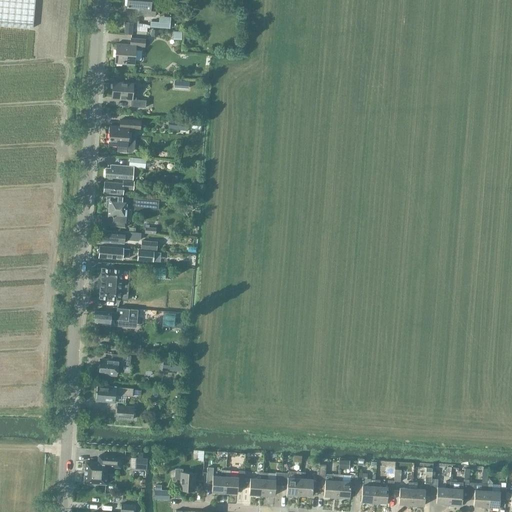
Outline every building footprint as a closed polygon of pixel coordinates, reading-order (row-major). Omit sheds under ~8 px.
[(0,0),(0,25),(33,28),(35,0),(0,0)] [(126,0),(126,5),(128,6),(128,7),(140,8),(139,15),(157,16),(157,8),(158,4),(155,3),(153,2),(153,0),(126,0)] [(151,22),(150,27),(170,29),(170,17),(159,17),(159,22),(151,22)] [(125,22),(124,33),(132,34),(132,29),(133,26),(133,23),(125,22)] [(115,64),(135,65),(137,47),(146,47),(146,39),(132,38),(131,45),(117,43),(115,64)] [(147,101),(135,100),(137,84),(114,82),(113,98),(132,100),(132,107),(147,108),(147,101)] [(109,144),(118,145),(118,151),(131,153),(134,149),(135,141),(133,137),(128,137),(129,129),(140,130),(141,121),(120,119),(119,126),(111,126),(110,139),(109,139),(109,144)] [(106,168),(105,177),(133,179),(134,167),(145,168),(146,159),(130,158),(129,166),(111,165),(111,168),(106,168)] [(105,182),(104,193),(123,195),(123,189),(133,190),(134,182),(124,181),(124,184),(105,182)] [(107,200),(106,206),(108,208),(108,216),(112,216),(111,226),(126,227),(127,222),(129,222),(130,221),(133,219),(132,217),(132,211),(134,209),(137,209),(138,211),(144,211),(148,209),(158,210),(159,199),(154,199),(138,198),(107,195),(106,200),(107,200)] [(101,230),(100,242),(124,243),(124,240),(139,241),(141,238),(141,233),(125,232),(101,230)] [(141,249),(157,250),(157,242),(142,241),(141,249)] [(123,249),(99,247),(98,258),(122,260),(128,260),(128,251),(122,250),(123,249)] [(137,260),(153,261),(154,252),(138,250),(137,260)] [(99,297),(99,298),(100,298),(118,300),(119,300),(120,299),(122,270),(121,270),(103,268),(102,268),(102,269),(101,278),(100,288),(99,297)] [(149,299),(160,301),(161,290),(150,289),(149,299)] [(95,311),(94,323),(100,324),(99,334),(109,334),(110,325),(130,327),(131,321),(136,321),(137,310),(118,308),(117,313),(95,311)] [(125,344),(124,354),(140,355),(141,345),(125,344)] [(98,367),(98,371),(99,372),(99,374),(117,375),(118,364),(130,365),(131,356),(112,354),(112,360),(100,359),(100,366),(98,367)] [(170,359),(169,371),(181,372),(182,360),(170,359)] [(96,393),(96,398),(97,398),(97,400),(123,402),(124,389),(116,388),(116,386),(108,385),(108,388),(98,387),(98,393),(96,393)] [(116,418),(133,420),(133,407),(117,406),(116,418)] [(87,461),(86,461),(86,462),(85,482),(84,482),(84,483),(85,483),(85,482),(87,483),(89,485),(96,485),(98,483),(106,484),(107,484),(107,483),(106,483),(108,466),(120,467),(121,457),(99,455),(98,462),(87,461)] [(146,470),(147,458),(143,458),(137,458),(136,458),(131,458),(130,468),(135,468),(135,469),(146,470)] [(319,477),(319,489),(325,489),(324,496),(332,496),(332,498),(337,499),(338,475),(334,474),(334,475),(325,474),(326,465),(320,465),(319,477)] [(208,467),(206,483),(212,484),(212,492),(220,492),(219,494),(224,494),(226,470),(222,470),(221,476),(213,476),(214,468),(208,467)] [(176,478),(183,479),(182,489),(195,490),(196,473),(184,472),(184,469),(177,468),(176,478)] [(226,470),(224,494),(229,495),(230,493),(237,493),(238,487),(244,487),(244,478),(245,471),(239,471),(238,477),(230,477),(231,471),(226,470)] [(244,478),(244,487),(250,487),(249,494),(257,495),(257,496),(262,497),(263,473),(259,472),(259,479),(244,478)] [(282,473),(281,485),(287,486),(286,497),(292,497),(293,496),(299,496),(301,472),(296,472),(296,478),(288,478),(288,473),(282,473)] [(301,472),(299,496),(304,496),(304,495),(312,495),(313,488),(319,489),(319,477),(313,476),(313,479),(305,479),(305,472),(301,472)] [(263,473),(262,497),(267,497),(267,495),(275,496),(275,485),(281,485),(282,473),(276,473),(276,480),(267,479),(268,473),(263,473)] [(338,475),(337,499),(341,499),(342,497),(349,497),(350,490),(356,490),(357,479),(357,476),(351,475),(350,482),(343,481),(343,475),(341,475),(339,475),(338,475)] [(356,490),(356,495),(362,495),(361,501),(369,502),(369,504),(374,504),(375,480),(371,480),(359,479),(357,479),(356,490)] [(432,484),(431,495),(437,495),(436,503),(444,504),(444,506),(449,506),(450,482),(446,482),(446,488),(438,487),(438,479),(432,479),(432,484)] [(375,480),(374,504),(379,504),(379,502),(387,503),(387,495),(393,495),(394,488),(394,481),(388,481),(388,487),(380,487),(380,480),(375,480)] [(400,488),(399,504),(406,504),(406,506),(411,506),(413,482),(408,482),(408,488),(400,488)] [(413,482),(411,506),(416,507),(416,505),(424,505),(425,489),(417,489),(417,483),(413,482)] [(450,482),(449,506),(454,506),(454,504),(461,505),(462,499),(468,499),(469,483),(450,482)] [(469,483),(468,499),(474,500),(474,505),(482,506),(481,508),(486,508),(488,484),(469,483)] [(488,484),(486,508),(491,509),(491,507),(499,507),(499,499),(505,500),(506,492),(506,488),(500,488),(500,491),(492,491),(492,485),(488,484)] [(170,490),(162,490),(156,490),(156,499),(170,499),(170,490)]
